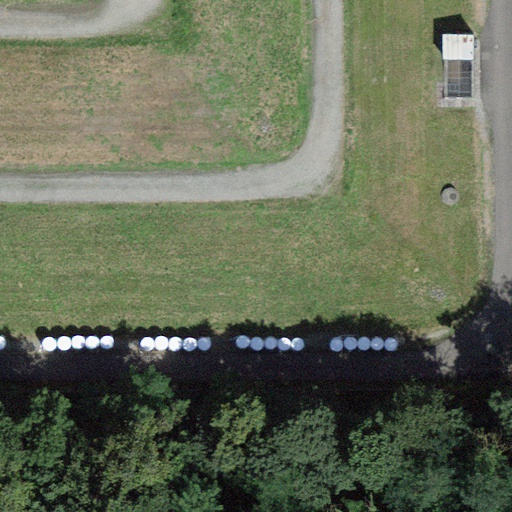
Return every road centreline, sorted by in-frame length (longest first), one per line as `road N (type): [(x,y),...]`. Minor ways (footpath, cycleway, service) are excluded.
road 1 (track): [(508,0),(510,287),(495,321),(465,340),(395,362),(0,364)]
road 2 (track): [(327,0),(327,109),(320,147),(301,169),(247,184),(0,187)]
road 3 (track): [(139,0),(132,9),(74,23),(0,24)]
